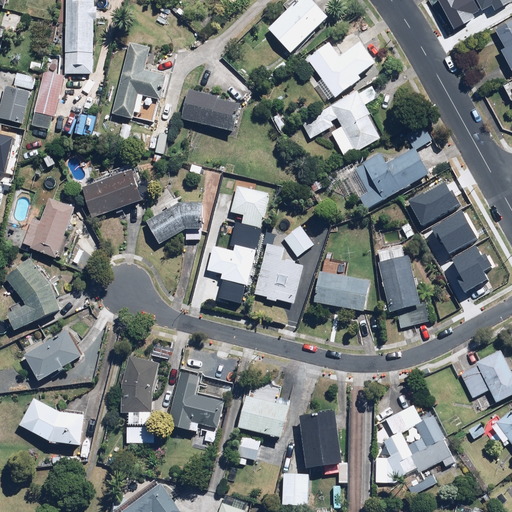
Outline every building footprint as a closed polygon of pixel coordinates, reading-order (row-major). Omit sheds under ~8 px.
[(68,0),(65,76),(92,78),(95,23),(97,24),(98,10),(94,10),(94,0),(68,0)] [(329,20),(310,0),(300,0),(268,31),(292,56),(329,20)] [(437,0),(452,28),(473,17),(471,12),(477,9),(472,0),(437,0)] [(511,19),(494,30),(504,48),(501,50),(511,69),(511,19)] [(347,38),(331,49),(329,46),(307,61),(321,82),(315,86),(326,102),(333,97),(335,101),(352,89),(343,75),(347,72),(344,69),(361,58),(347,38)] [(150,51),(130,46),(111,117),(132,122),(139,97),(162,103),(168,79),(144,73),(150,51)] [(372,86),(358,94),(300,124),(309,140),(333,128),(331,123),(338,119),(343,127),(331,133),(345,160),(382,141),(365,107),(379,100),(372,86)] [(32,93),(6,87),(0,111),(0,120),(24,126),(32,93)] [(242,115),(238,113),(240,106),(188,93),(181,122),(233,135),(235,126),(239,127),(242,115)] [(425,127),(407,136),(415,151),(432,142),(425,127)] [(0,137),(0,171),(6,173),(14,140),(0,137)] [(364,210),(428,178),(415,151),(387,166),(381,154),(353,168),(352,164),(337,171),(347,190),(353,187),(364,210)] [(49,154),(41,158),(48,171),(56,167),(49,154)] [(142,205),(132,173),(82,189),(92,221),(142,205)] [(324,190),(319,179),(309,184),(314,195),(324,190)] [(405,200),(419,227),(459,206),(454,195),(451,197),(442,181),(405,200)] [(261,230),(269,196),(254,193),(255,188),(236,183),(229,214),(244,217),(237,244),(258,250),(263,230),(261,230)] [(56,261),(75,210),(50,201),(41,224),(32,221),(22,249),(56,261)] [(200,242),(201,232),(203,232),(204,205),(179,204),(146,223),(161,247),(184,233),(184,241),(200,242)] [(430,229),(446,255),(476,237),(460,212),(430,229)] [(408,224),(401,228),(408,241),(415,237),(408,224)] [(300,226),(284,240),(299,258),(316,245),(300,226)] [(284,249),(267,245),(254,297),(293,307),(304,267),(281,262),(284,249)] [(248,288),(255,253),(235,249),(235,252),(214,247),(209,272),(223,274),(221,283),(248,288)] [(403,247),(377,253),(390,315),(397,313),(401,329),(431,322),(427,303),(422,305),(411,258),(406,260),(403,247)] [(453,279),(461,295),(488,281),(483,273),(491,269),(484,255),(479,257),(474,248),(449,261),(458,277),(453,279)] [(57,276),(51,281),(40,267),(37,270),(29,260),(6,279),(27,306),(7,315),(15,333),(62,313),(55,298),(59,296),(54,285),(60,280),(57,276)] [(370,285),(345,279),(348,264),(332,261),(329,276),(322,275),(316,305),(364,315),(370,285)] [(83,360),(67,332),(24,357),(41,385),(83,360)] [(149,343),(146,354),(169,361),(172,351),(149,343)] [(476,363),(478,367),(462,375),(473,399),(490,391),(496,404),(511,396),(511,373),(502,351),(476,363)] [(127,357),(122,381),(121,419),(128,419),(127,444),(141,444),(142,429),(149,430),(150,417),(152,417),(153,388),(154,388),(159,364),(127,357)] [(199,378),(180,373),(166,429),(197,436),(199,431),(216,435),(225,401),(195,394),(199,378)] [(281,443),(290,402),(276,399),(275,405),(245,398),(237,433),(281,443)] [(35,400),(20,428),(50,445),(81,449),(85,419),(60,415),(35,400)] [(421,473),(443,462),(445,468),(455,463),(432,415),(420,421),(413,407),(385,421),(392,437),(383,442),(391,459),(384,462),(393,482),(403,477),(412,494),(436,483),(434,477),(425,481),(421,473)] [(335,412),(299,418),(307,470),(343,465),(335,412)] [(511,444),(511,413),(492,429),(496,434),(492,438),(502,451),(511,444)] [(486,433),(480,424),(467,433),(473,442),(486,433)] [(261,443),(242,438),(236,458),(256,464),(261,443)] [(310,477),(284,474),(281,507),(307,510),(310,477)] [(180,511),(159,480),(113,511),(180,511)] [(340,488),(334,488),(333,508),(346,509),(347,496),(340,495),(340,488)] [(244,511),(215,502),(211,511),(244,511)]
